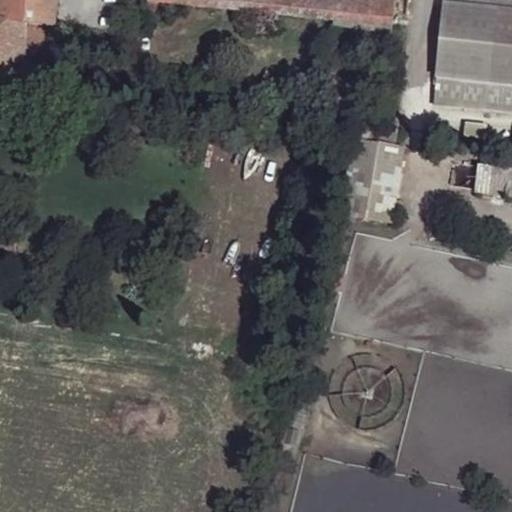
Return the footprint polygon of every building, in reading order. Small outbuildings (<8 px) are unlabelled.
[(57,0),(0,0),(0,22),(56,27),(57,0)] [(154,0),(394,24),(396,0),(154,0)] [(511,0),(430,0),(425,108),(511,114),(511,0)] [(0,85),(37,88),(52,77),(54,53),(56,27),(0,22),(0,85)] [(384,126),(384,120),(342,114),(341,123),(384,126)] [(384,126),(341,123),(340,129),(336,129),(322,210),(383,218),(393,138),(386,137),(389,128),(384,126)] [(322,210),(336,129),(328,129),(318,209),(322,210)] [(446,179),(510,188),(511,169),(511,165),(448,160),(446,179)] [(16,235),(0,231),(0,247),(12,250),(16,235)]
